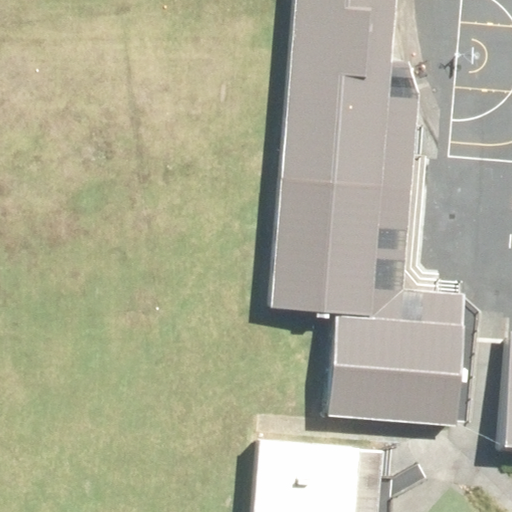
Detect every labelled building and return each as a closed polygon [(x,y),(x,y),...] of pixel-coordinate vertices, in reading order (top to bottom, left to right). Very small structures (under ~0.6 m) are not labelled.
[(359,0),(238,0),(220,302),(342,309),(359,0)] [(511,0),(424,0),(428,67),(511,62),(511,113),(492,112),(486,226),(511,226),(511,0)] [(511,338),(496,337),(489,462),(511,463),(511,338)] [(320,339),(315,424),(469,433),(474,348),(320,339)] [(380,511),(384,467),(232,455),(227,511),(380,511)]
